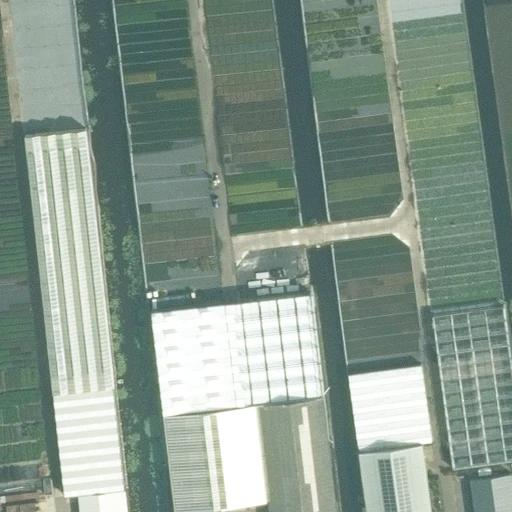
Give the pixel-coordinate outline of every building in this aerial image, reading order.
[(24,135),(64,495),(78,494),(118,490),(118,489),(124,489),(113,386),(86,128),(24,135)] [(335,511),(308,290),(149,310),(174,511),(216,511),(216,506),(268,499),(269,511),(335,511)] [(454,468),(511,460),(511,357),(505,305),(434,315),(454,468)] [(347,374),(357,451),(431,442),(421,365),(347,374)] [(359,452),(366,511),(430,511),(422,444),(359,452)] [(472,477),(475,511),(511,511),(511,484),(510,472),(472,477)] [(120,511),(118,490),(78,494),(80,511),(120,511)]
